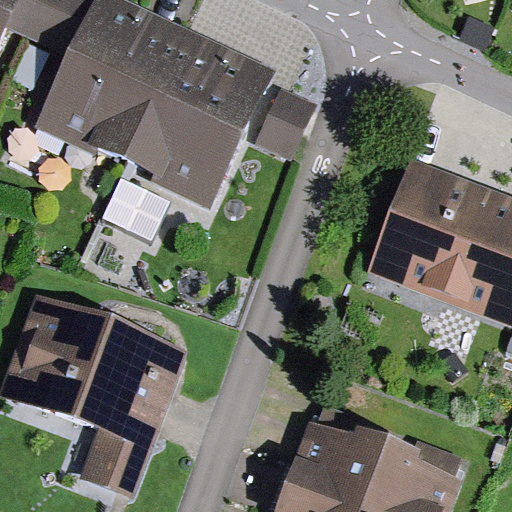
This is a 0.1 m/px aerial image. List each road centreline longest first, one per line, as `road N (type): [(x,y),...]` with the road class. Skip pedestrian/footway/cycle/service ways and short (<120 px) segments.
road 1 (residential): [(196,511),(361,35)]
road 2 (unclassified): [(361,35),(511,104)]
